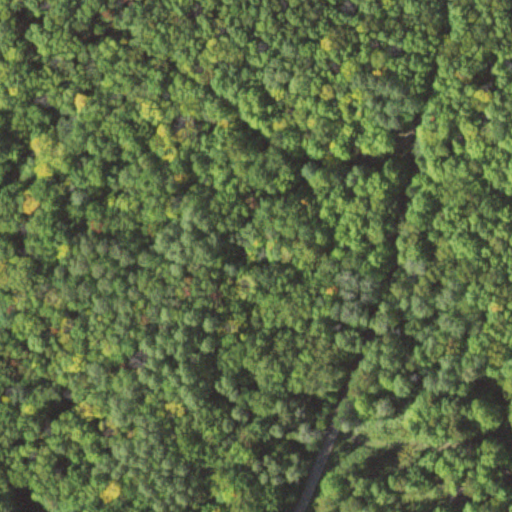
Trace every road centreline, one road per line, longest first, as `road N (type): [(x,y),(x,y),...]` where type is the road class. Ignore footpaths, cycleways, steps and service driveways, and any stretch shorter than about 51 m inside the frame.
road 1 (track): [(302,511),(389,304),(451,56),(454,0)]
road 2 (track): [(419,163),(385,144),(340,153),(291,144),(196,63),(121,24),(48,19),(0,26)]
road 3 (track): [(404,246),(511,184)]
